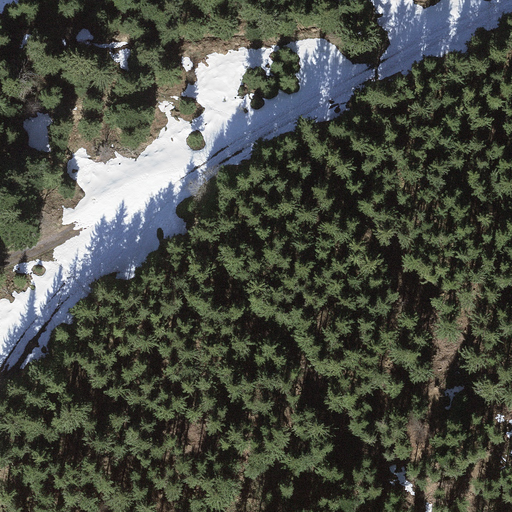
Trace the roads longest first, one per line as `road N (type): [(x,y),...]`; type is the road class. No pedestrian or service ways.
road 1 (track): [(511,1),(243,134),(133,224),(86,277),(0,407)]
road 2 (track): [(133,224),(76,226),(0,255)]
